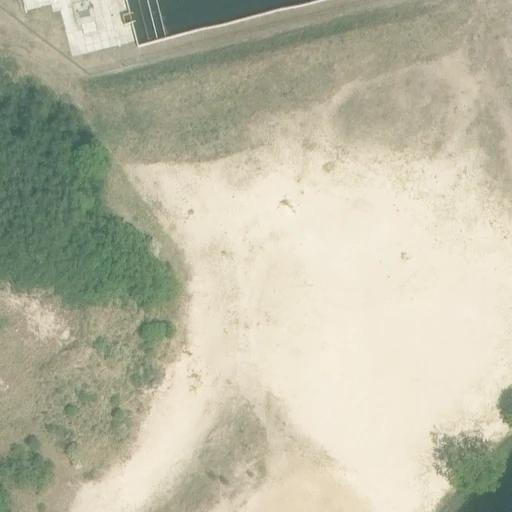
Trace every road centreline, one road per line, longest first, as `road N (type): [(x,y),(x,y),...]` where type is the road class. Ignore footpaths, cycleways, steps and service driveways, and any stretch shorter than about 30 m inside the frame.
road 1 (track): [(493,0),(459,59),(357,83),(322,126),(340,149),(380,163),(439,159),(460,131),(465,88)]
road 2 (track): [(180,390),(165,459),(88,511)]
